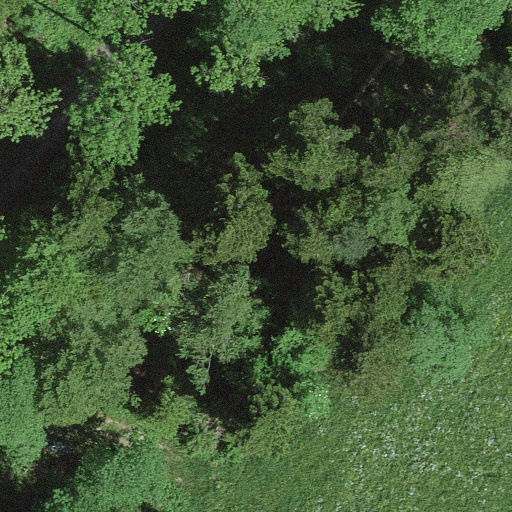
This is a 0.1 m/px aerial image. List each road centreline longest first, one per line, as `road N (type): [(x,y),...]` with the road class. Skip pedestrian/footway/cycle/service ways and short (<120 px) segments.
road 1 (unclassified): [(172,0),(62,117),(0,198)]
road 2 (track): [(0,387),(141,447),(219,511)]
